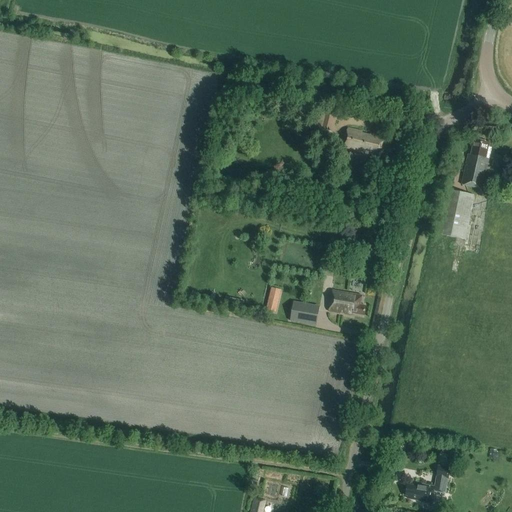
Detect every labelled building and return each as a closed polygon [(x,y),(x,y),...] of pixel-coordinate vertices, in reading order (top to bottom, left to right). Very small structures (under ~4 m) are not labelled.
[(337,113),(324,109),(321,109),(316,128),(332,132),(337,113)] [(385,121),(383,129),(390,131),(392,123),(385,121)] [(389,156),(391,146),(384,144),(385,139),(348,129),(343,148),(358,152),(358,151),(366,154),(379,158),(380,154),(389,156)] [(474,140),(471,155),(468,155),(461,185),(482,189),(487,165),(491,149),(488,148),(489,143),(474,140)] [(492,165),(502,167),(504,157),(494,155),(492,165)] [(437,234),(465,239),(474,195),(446,189),(437,234)] [(363,316),(364,306),(360,305),(362,296),(333,290),(329,312),(351,316),(352,313),(363,316)] [(267,310),(275,312),(277,304),(269,302),(267,310)] [(293,306),(290,321),(316,326),(319,311),(293,306)] [(434,491),(443,493),(445,493),(450,467),(438,465),(436,476),(437,476),(435,487),(414,483),(414,485),(408,484),(406,496),(408,496),(408,499),(432,503),(434,491)]
